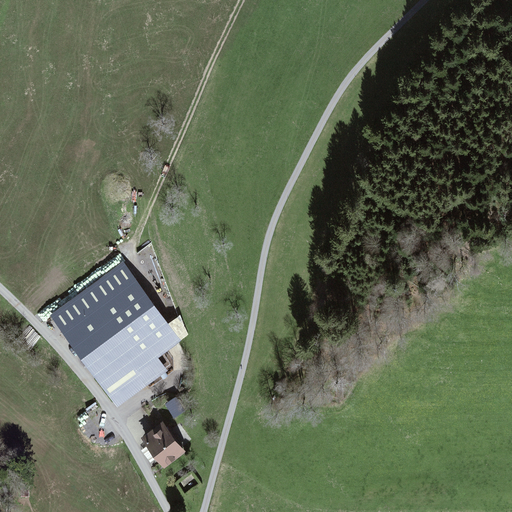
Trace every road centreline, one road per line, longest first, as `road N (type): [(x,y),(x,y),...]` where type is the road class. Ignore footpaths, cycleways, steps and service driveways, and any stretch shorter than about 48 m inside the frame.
road 1 (residential): [(421,0),(364,60),(308,143),(270,230),(202,511)]
road 2 (unclassified): [(168,511),(112,407),(0,285)]
